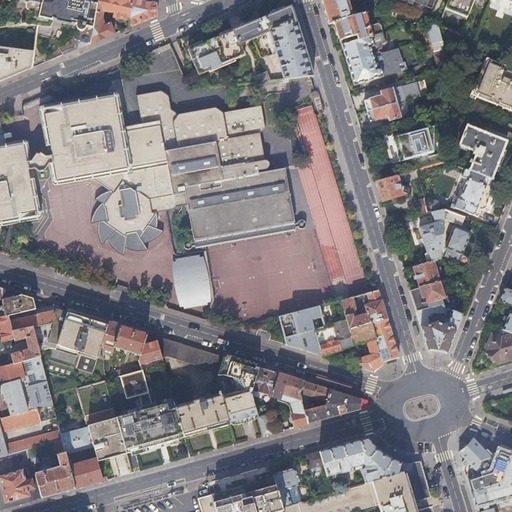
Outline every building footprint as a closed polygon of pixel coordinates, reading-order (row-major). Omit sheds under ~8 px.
[(0,0),(0,28),(4,28),(23,25),(37,26),(33,53),(31,69),(54,59),(72,52),(77,50),(78,41),(80,42),(79,43),(87,44),(87,43),(90,44),(91,36),(97,0),(0,0)] [(97,0),(91,36),(90,44),(108,37),(114,34),(110,24),(105,26),(103,22),(105,21),(104,18),(102,18),(102,12),(107,13),(107,15),(112,16),(112,17),(113,18),(114,20),(120,21),(122,19),(128,21),(132,0),(97,0)] [(142,1),(137,0),(132,0),(128,21),(127,29),(144,22),(156,17),(155,4),(142,1)] [(320,0),(325,13),(329,26),(335,24),(342,46),(382,34),(380,27),(376,25),(369,28),(366,20),(369,19),(367,14),(365,14),(364,13),(356,16),(354,15),(351,15),(351,13),(353,12),(352,10),(350,11),(346,0),(320,0)] [(398,0),(401,1),(400,4),(410,8),(411,5),(424,10),(427,0),(398,0)] [(511,0),(448,0),(444,12),(465,21),(473,0),(490,0),(489,2),(511,11),(511,12),(511,15),(511,0)] [(292,10),(289,6),(187,50),(198,77),(244,57),(240,45),(265,34),(269,33),(275,54),(283,80),(313,77),(309,66),(295,21),(292,10)] [(438,27),(425,23),(438,71),(449,68),(438,27)] [(271,55),(275,54),(269,33),(265,34),(271,55)] [(385,43),(382,34),(342,46),(354,87),(400,73),(398,66),(401,65),(396,50),(381,55),(380,51),(382,49),(381,45),(385,43)] [(0,81),(18,74),(31,69),(33,53),(0,48),(0,81)] [(511,70),(487,61),(473,98),(511,112),(511,70)] [(404,64),(401,65),(398,66),(400,73),(406,71),(404,64)] [(449,68),(438,71),(435,72),(437,80),(449,77),(449,68)] [(252,79),(253,84),(269,82),(266,73),(252,79)] [(397,104),(405,101),(401,87),(392,90),(397,104)] [(364,101),(368,112),(397,104),(392,90),(381,93),(382,96),(378,98),(364,101)] [(173,210),(176,207),(175,203),(186,201),(187,205),(193,238),(195,247),(294,228),(292,220),(293,220),(284,170),(258,174),(257,171),(267,169),(268,166),(268,163),(267,162),(266,161),(263,160),(258,135),(264,128),(261,106),(230,111),(223,113),(215,108),(176,115),(170,111),(168,97),(160,91),(136,96),(141,129),(120,132),(114,98),(42,111),(51,157),(45,158),(40,154),(36,155),(31,162),(27,163),(24,145),(4,149),(2,133),(0,132),(0,229),(1,230),(0,222),(9,220),(18,219),(18,220),(37,217),(29,171),(34,170),(36,179),(39,182),(48,180),(50,177),(48,165),(52,165),(56,182),(88,176),(111,192),(107,192),(102,194),(98,197),(94,200),(101,204),(97,209),(93,214),(91,219),(90,224),(98,223),(97,229),(97,235),(99,241),(101,246),(106,240),(109,245),(113,249),(118,254),(124,256),(125,249),(130,251),(135,252),(142,252),(147,251),(144,244),(148,243),(154,240),(159,236),(163,232),(156,229),(157,221),(156,213),(167,211),(173,210)] [(409,115),(405,101),(397,104),(401,118),(409,115)] [(397,104),(368,112),(371,122),(388,117),(389,121),(401,118),(397,104)] [(307,108),(300,111),(306,125),(313,122),(307,108)] [(469,171),(469,173),(491,182),(506,143),(466,127),(458,147),(473,153),(471,155),(475,157),(471,167),(468,166),(467,170),(469,171)] [(426,129),(397,138),(404,161),(432,153),(426,129)] [(389,200),(390,201),(395,199),(396,198),(403,196),(400,185),(406,183),(418,180),(416,171),(376,183),(382,202),(389,200)] [(469,173),(465,171),(462,179),(467,181),(459,202),(465,205),(462,213),(477,219),(480,211),(484,213),(493,190),(489,189),(491,182),(469,173)] [(426,178),(418,180),(424,199),(430,197),(426,178)] [(406,183),(400,185),(402,195),(405,194),(406,195),(407,195),(408,194),(409,193),(409,192),(408,191),(408,190),(406,189),(406,188),(407,187),(406,183)] [(443,211),(432,214),(434,224),(419,229),(427,255),(425,256),(427,265),(434,263),(441,261),(443,220),(443,211)] [(464,218),(443,211),(443,220),(461,227),(464,218)] [(296,223),(295,224),(296,226),(297,227),(298,229),(299,229),(301,229),(302,229),(304,228),(305,227),(305,225),(305,224),(305,222),(304,221),(302,220),(301,219),(299,220),(298,220),(296,221),(296,223)] [(470,234),(453,227),(444,250),(444,253),(445,254),(443,258),(458,264),(470,234)] [(183,245),(183,246),(183,248),(184,249),(185,249),(185,250),(187,250),(189,250),(190,250),(192,248),(192,246),(192,244),(192,243),(190,242),(189,241),(187,241),(185,242),(184,243),(183,245)] [(201,255),(175,260),(184,310),(210,304),(201,255)] [(434,263),(427,265),(413,269),(419,290),(439,284),(440,284),(438,277),(436,270),(434,263)] [(470,297),(473,289),(454,281),(451,289),(470,297)] [(439,284),(419,290),(410,292),(414,305),(416,313),(439,308),(462,316),(467,304),(459,301),(457,307),(449,304),(448,299),(444,300),(439,284)] [(504,291),(500,301),(511,306),(511,290),(505,288),(504,291)] [(0,301),(2,300),(22,296),(0,289),(0,301)] [(387,320),(378,292),(367,295),(370,305),(364,307),(367,315),(353,319),(352,316),(354,315),(354,309),(351,299),(342,301),(344,308),(345,312),(350,331),(371,325),(387,320)] [(33,299),(22,296),(2,300),(7,317),(8,317),(36,310),(33,299)] [(344,308),(342,301),(331,304),(333,311),(344,308)] [(333,311),(331,304),(320,307),(325,327),(315,330),(317,339),(323,337),(325,344),(319,346),(322,357),(341,352),(341,350),(355,346),(350,331),(345,312),(339,313),(341,322),(336,324),(333,311)] [(325,327),(320,307),(280,317),(287,347),(306,352),(322,357),(319,346),(317,339),(315,330),(325,327)] [(441,354),(447,356),(462,316),(439,308),(416,313),(422,333),(428,352),(434,352),(441,354)] [(16,320),(18,331),(33,328),(39,352),(50,349),(56,351),(57,346),(104,361),(104,354),(103,344),(109,323),(94,318),(86,316),(74,312),(68,310),(67,313),(58,310),(16,320)] [(511,333),(511,312),(510,312),(503,330),(511,333)] [(8,317),(7,317),(0,318),(0,335),(2,343),(13,340),(14,340),(12,333),(8,317)] [(392,337),(387,320),(371,325),(382,362),(383,363),(390,361),(399,358),(392,337)] [(117,325),(109,323),(103,344),(104,354),(112,356),(114,348),(121,326),(117,325)] [(371,325),(350,331),(355,346),(366,342),(370,356),(358,359),(361,369),(371,372),(375,374),(384,366),(383,363),(382,362),(371,325)] [(142,333),(121,326),(114,348),(141,356),(144,347),(148,335),(142,333)] [(495,327),(492,334),(502,338),(511,334),(511,333),(503,330),(495,327)] [(18,331),(12,333),(14,340),(13,340),(14,342),(26,339),(29,351),(11,356),(14,365),(40,357),(39,352),(33,328),(18,331)] [(511,334),(502,338),(492,334),(485,351),(487,355),(484,356),(485,361),(488,364),(492,366),(494,363),(497,364),(509,360),(511,361),(511,360),(511,334)] [(191,348),(156,337),(157,343),(162,359),(170,357),(177,359),(177,360),(220,373),(224,358),(191,348)] [(144,347),(141,356),(140,361),(141,365),(142,371),(144,370),(145,370),(143,365),(162,360),(162,359),(157,343),(144,347)] [(226,356),(226,359),(257,369),(258,366),(241,361),(226,356)] [(40,357),(14,365),(0,368),(0,375),(2,384),(0,384),(0,392),(2,401),(6,400),(11,417),(53,405),(51,396),(40,357)] [(223,402),(230,426),(232,425),(233,428),(243,426),(245,426),(246,425),(248,425),(249,424),(251,424),(252,423),(254,423),(255,422),(256,421),(257,421),(256,419),(258,418),(252,397),(251,395),(259,369),(257,369),(226,359),(224,358),(220,373),(217,380),(218,383),(226,381),(231,400),(223,402)] [(111,362),(116,378),(121,377),(122,377),(128,375),(127,369),(119,371),(118,367),(115,367),(114,362),(111,362)] [(141,365),(127,369),(128,375),(135,373),(142,371),(141,365)] [(284,377),(259,369),(251,395),(252,397),(271,402),(272,398),(286,402),(291,406),(295,420),(292,421),(294,429),(308,426),(300,394),(303,383),(284,377)] [(122,377),(128,399),(140,395),(144,407),(145,411),(127,415),(116,419),(126,455),(131,473),(160,465),(191,456),(185,439),(183,434),(176,407),(175,403),(155,408),(144,370),(142,371),(135,373),(128,375),(122,377)] [(218,383),(221,393),(223,402),(231,400),(226,381),(218,383)] [(308,426),(336,418),(360,411),(361,401),(331,391),(303,383),(300,394),(308,426)] [(176,407),(183,434),(185,439),(230,426),(223,402),(221,393),(220,393),(219,394),(219,395),(176,407)] [(59,394),(51,396),(53,405),(53,407),(61,404),(59,394)] [(53,405),(11,417),(0,419),(0,457),(28,450),(35,448),(51,444),(62,440),(61,435),(59,430),(0,446),(0,433),(56,418),(53,407),(53,405)] [(145,411),(144,407),(126,412),(127,415),(145,411)] [(116,419),(87,427),(88,428),(93,448),(96,459),(97,463),(126,455),(116,419)] [(270,423),(262,424),(263,435),(271,433),(270,423)] [(64,431),(64,434),(82,429),(81,426),(64,431)] [(64,434),(61,435),(62,440),(66,456),(93,448),(88,428),(82,429),(64,434)] [(373,481),(402,473),(411,502),(427,496),(417,460),(404,463),(399,462),(393,460),(388,458),(383,455),(379,451),(374,448),(371,443),(367,439),(344,445),(319,452),(323,466),(327,477),(339,473),(341,474),(349,472),(349,473),(351,472),(350,471),(353,470),(353,469),(360,466),(365,484),(373,481)] [(66,456),(62,440),(51,444),(55,458),(58,457),(61,468),(57,473),(53,473),(52,470),(51,466),(42,469),(40,470),(41,473),(35,475),(36,478),(42,499),(58,494),(67,492),(75,490),(69,467),(66,456)] [(466,460),(462,464),(463,467),(466,468),(470,465),(480,477),(467,480),(469,487),(471,493),(499,484),(511,455),(499,450),(495,462),(484,451),(473,440),(470,443),(463,450),(459,453),(466,460)] [(39,463),(35,448),(28,450),(33,465),(39,463)] [(319,452),(306,456),(309,468),(311,469),(323,466),(319,452)] [(499,484),(471,493),(475,506),(477,505),(479,511),(493,511),(493,509),(489,510),(488,504),(501,500),(503,505),(511,502),(511,455),(499,484)] [(69,467),(75,490),(82,488),(90,486),(96,484),(103,482),(97,463),(96,459),(69,467)] [(295,468),(273,474),(274,478),(283,508),(297,503),(293,487),(300,485),(295,468)] [(0,510),(42,499),(36,478),(25,481),(23,471),(0,477),(0,510)] [(413,511),(411,502),(402,473),(373,481),(381,511),(413,511)] [(274,478),(226,491),(232,511),(267,511),(283,508),(274,478)] [(329,485),(332,493),(342,490),(340,482),(329,485)] [(283,511),(283,508),(267,511),(232,511),(226,491),(211,495),(205,497),(198,499),(201,511),(283,511)]
